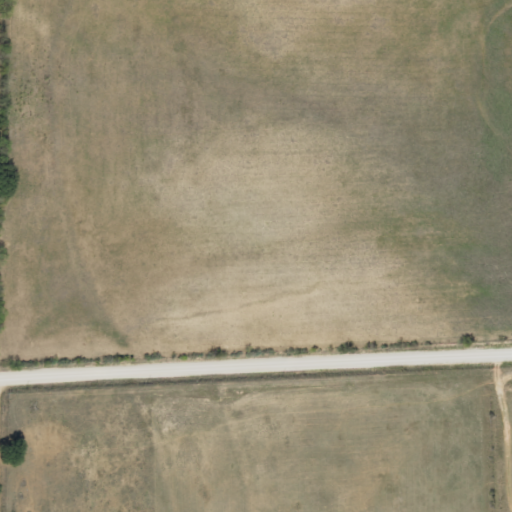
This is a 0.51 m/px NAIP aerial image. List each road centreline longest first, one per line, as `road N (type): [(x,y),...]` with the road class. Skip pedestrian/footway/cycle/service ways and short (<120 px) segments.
road 1 (tertiary): [(511,358),(0,378)]
road 2 (track): [(497,511),(494,359)]
